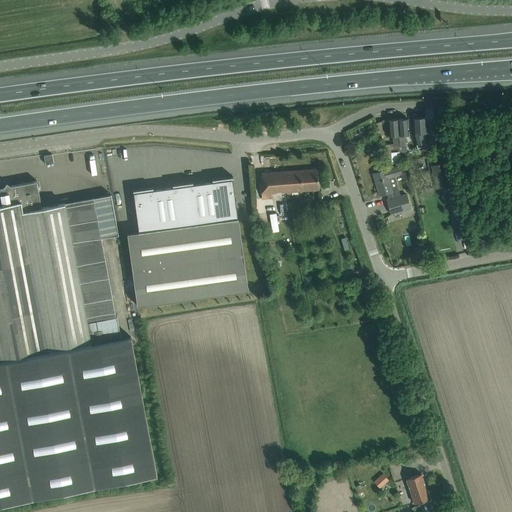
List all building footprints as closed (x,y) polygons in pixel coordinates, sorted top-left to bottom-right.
[(412,118),(413,133),(417,148),(426,146),(423,133),(427,133),(425,117),(412,118)] [(397,149),(400,148),(398,119),(388,120),(389,136),(392,136),(393,149),(397,149)] [(400,151),(401,160),(407,160),(405,135),(409,135),(408,131),(409,131),(409,129),(408,129),(408,119),(398,119),(400,148),(400,151)] [(383,150),(384,162),(391,162),(391,152),(390,149),(383,150)] [(400,151),(397,152),(391,152),(391,162),(401,160),(400,151)] [(53,163),(52,154),(43,156),(45,164),(53,163)] [(431,165),(437,188),(450,185),(444,162),(431,165)] [(389,199),(395,197),(393,190),(392,191),(392,189),(397,187),(394,176),(402,174),(399,166),(386,170),(386,169),(373,173),(379,195),(388,193),(389,199)] [(260,182),(261,192),(261,199),(270,198),(270,193),(277,192),(277,189),(284,189),(284,191),(319,189),(318,169),(261,173),(262,182),(260,182)] [(235,198),(234,189),(234,188),(232,176),(212,179),(212,181),(193,184),(193,183),(193,181),(172,184),(172,186),(172,187),(154,189),(153,189),(153,187),(132,190),(134,202),(134,203),(136,212),(135,212),(136,212),(137,222),(138,230),(139,231),(127,233),(137,305),(248,290),(238,216),(237,216),(236,208),(237,208),(236,208),(235,198)] [(0,502),(157,473),(125,314),(115,316),(93,197),(41,207),(36,181),(11,185),(6,182),(3,187),(0,187),(0,502)] [(395,197),(389,199),(387,199),(391,214),(410,208),(406,194),(395,197)] [(385,483),(388,479),(383,473),(379,476),(385,483)] [(421,473),(406,479),(414,503),(429,498),(421,473)]
